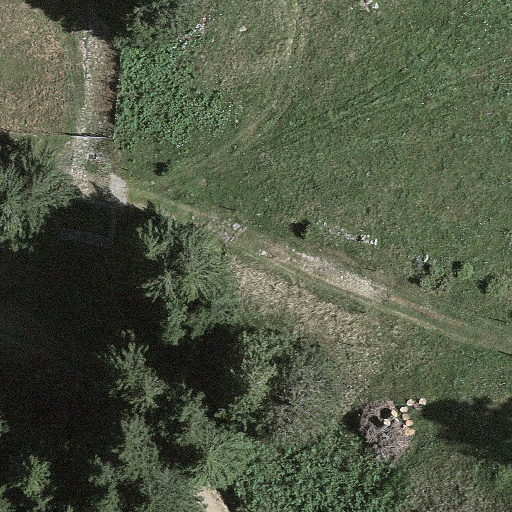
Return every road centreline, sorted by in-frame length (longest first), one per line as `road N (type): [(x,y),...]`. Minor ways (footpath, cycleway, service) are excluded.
road 1 (track): [(511,316),(100,197),(0,192)]
road 2 (track): [(0,347),(167,431),(214,511)]
road 3 (track): [(100,197),(115,0)]
